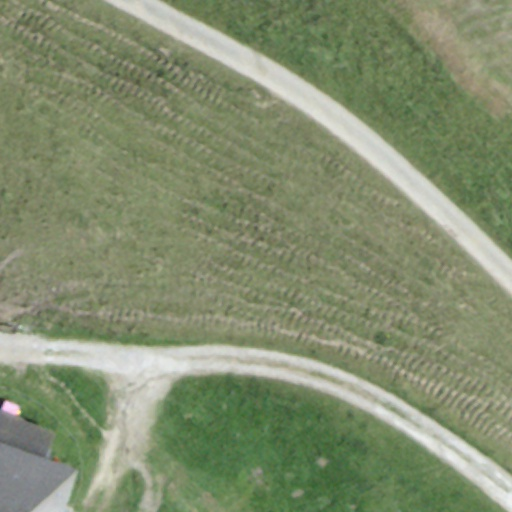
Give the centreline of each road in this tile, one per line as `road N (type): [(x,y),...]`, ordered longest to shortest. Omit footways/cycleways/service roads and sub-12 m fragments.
road 1 (track): [(511,496),(336,370),(0,348)]
road 2 (track): [(511,281),(320,109),(123,0)]
